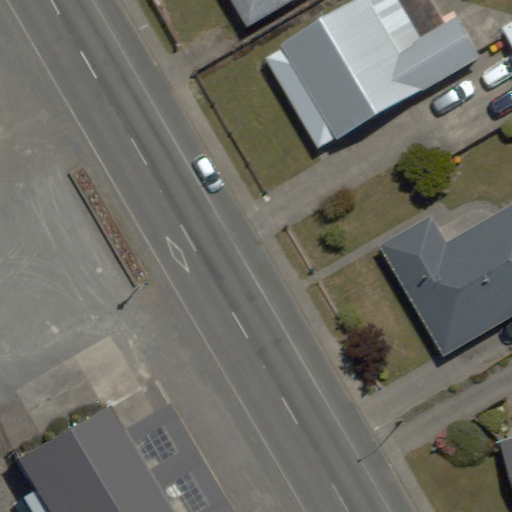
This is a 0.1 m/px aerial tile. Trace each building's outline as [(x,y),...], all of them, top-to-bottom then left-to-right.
[(305,0),(237,0),(256,30),(305,0)] [(428,38),(405,0),(366,0),(267,59),(323,154),(483,59),(459,19),(428,38)] [(511,25),(503,31),(511,45),(511,25)] [(511,210),(459,239),(446,216),(381,251),(438,355),(511,314),(511,210)] [(511,427),(501,431),(511,463),(511,427)] [(114,511),(72,440),(0,482),(0,511),(114,511)]
